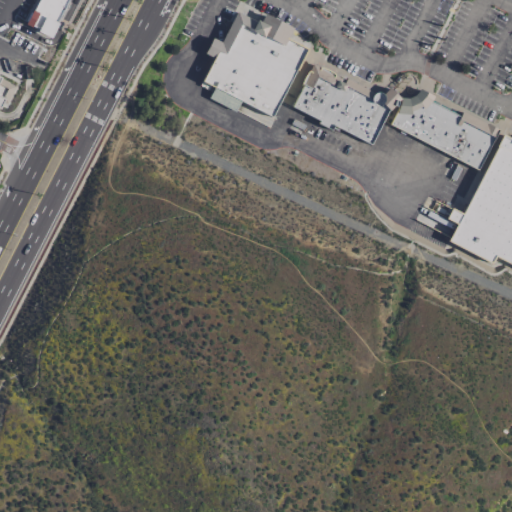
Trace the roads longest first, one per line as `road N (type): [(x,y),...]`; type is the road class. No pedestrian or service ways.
road 1 (primary): [(0,295),(151,0)]
road 2 (primary): [(121,0),(0,230)]
